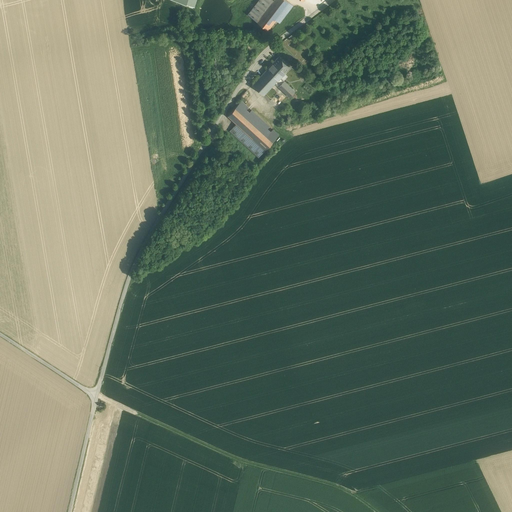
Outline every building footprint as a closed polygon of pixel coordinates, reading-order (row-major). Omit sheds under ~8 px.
[(258,0),(247,14),(256,21),(271,0),(258,0)] [(286,0),(271,0),(256,21),(268,30),(276,20),(289,2),(286,0)] [(289,2),(276,20),(279,22),(293,5),(289,2)] [(279,56),(259,76),(271,87),(275,83),(280,77),(290,66),(279,56)] [(271,87),(259,76),(252,84),(264,95),(271,87)] [(295,91),(280,77),(275,83),(289,97),(295,91)] [(269,127),(251,110),(247,115),(244,112),(248,107),(241,101),(227,116),(236,124),(265,150),(279,135),(273,130),(268,134),(265,131),(269,127)] [(265,150),(236,124),(229,131),(258,157),(265,150)]
